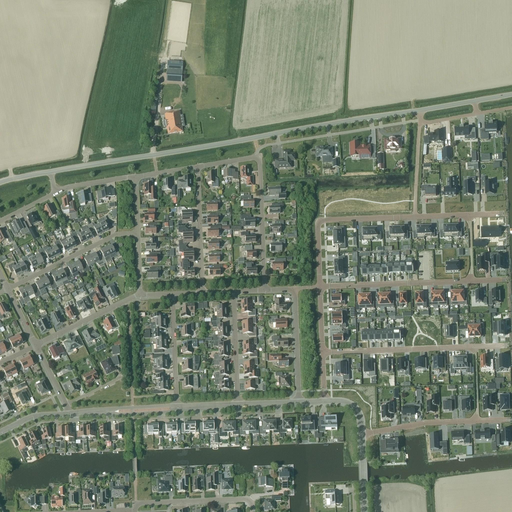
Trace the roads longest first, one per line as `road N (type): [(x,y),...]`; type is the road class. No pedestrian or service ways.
road 1 (unclassified): [(50,171),(419,110)]
road 2 (residential): [(319,287),(320,220),(497,212)]
road 3 (residential): [(500,281),(319,287)]
road 4 (residential): [(322,353),(502,344)]
road 5 (residential): [(362,434),(506,420)]
road 6 (residential): [(7,288),(116,233),(138,232)]
road 7 (residential): [(264,290),(259,156)]
road 8 (residential): [(202,292),(197,166)]
road 9 (residential): [(252,511),(246,499),(135,505)]
